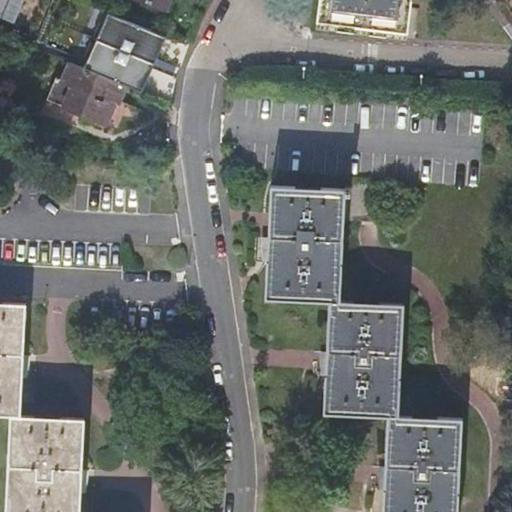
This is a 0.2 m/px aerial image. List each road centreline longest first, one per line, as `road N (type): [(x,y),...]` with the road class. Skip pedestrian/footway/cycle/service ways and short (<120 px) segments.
road 1 (residential): [(235,21),(201,78),(190,126),(242,450),(239,511)]
road 2 (residential): [(235,21),(270,42),(511,65)]
